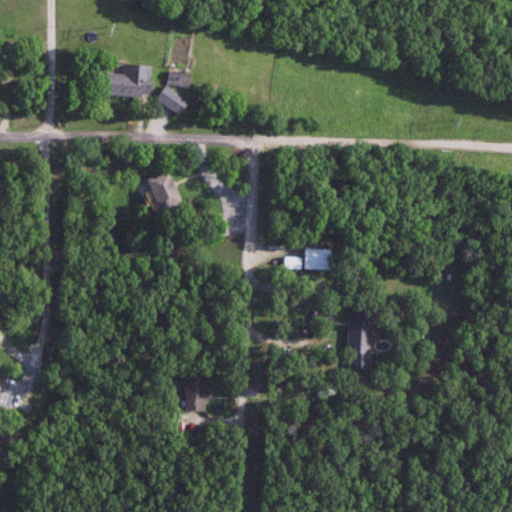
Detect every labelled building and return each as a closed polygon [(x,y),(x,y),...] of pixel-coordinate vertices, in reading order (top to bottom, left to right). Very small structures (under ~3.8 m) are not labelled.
[(145,94),(147,63),(120,62),(119,72),(104,71),(103,93),(145,94)] [(184,83),(185,72),(166,70),(165,81),(184,83)] [(184,99),(162,83),(152,97),(175,113),(184,99)] [(142,177),(156,211),(179,201),(165,168),(142,177)] [(224,233),(222,212),(206,214),(208,235),(224,233)] [(327,247),(300,247),(300,267),(327,267),(327,247)] [(345,301),(344,352),(367,353),(368,302),(345,301)] [(181,376),(181,409),(203,409),(203,376),(181,376)]
